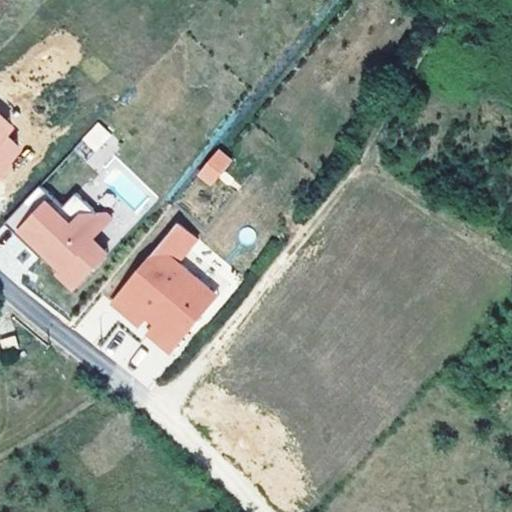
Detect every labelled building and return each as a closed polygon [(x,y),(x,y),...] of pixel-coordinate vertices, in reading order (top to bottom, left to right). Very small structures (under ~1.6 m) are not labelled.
[(0,177),(24,150),(9,136),(16,129),(0,114),(0,177)] [(103,147),(113,137),(98,122),(73,148),(95,170),(111,154),(103,147)] [(212,187),(232,159),(216,148),(196,176),(212,187)] [(39,185),(3,223),(34,252),(40,245),(46,251),(43,254),(61,270),(58,274),(74,289),(104,256),(89,242),(107,223),(76,193),(63,207),(39,185)] [(178,223),(111,303),(139,327),(152,311),(161,318),(147,334),(170,353),(196,322),(187,314),(209,288),(178,262),(176,260),(183,251),(186,254),(198,239),(178,223)] [(178,262),(186,254),(183,251),(176,260),(178,262)] [(218,296),(209,288),(187,314),(196,322),(218,296)]
